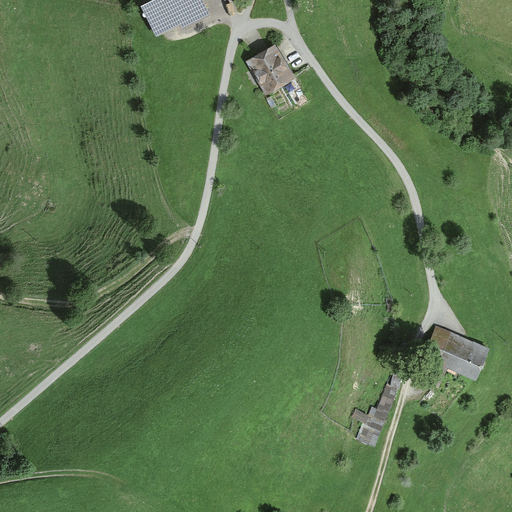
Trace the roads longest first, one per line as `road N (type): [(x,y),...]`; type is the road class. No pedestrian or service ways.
road 1 (track): [(370,511),(411,341),(432,320),(435,293),(406,175),(292,34),(274,23),(245,27),(234,39),(209,184),(183,258),(0,423)]
road 2 (track): [(0,296),(74,304),(114,285),(171,239),(196,233)]
road 3 (track): [(0,481),(82,473),(119,486)]
